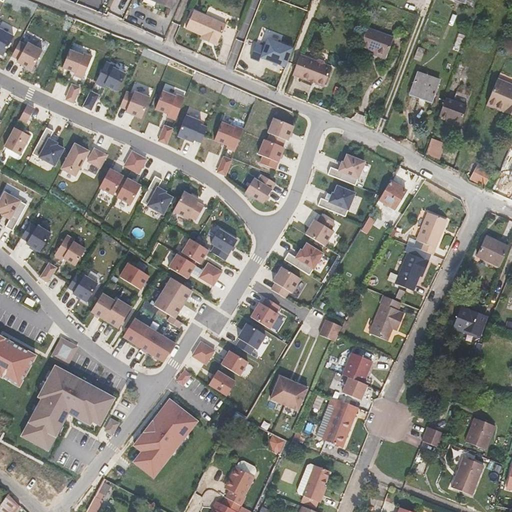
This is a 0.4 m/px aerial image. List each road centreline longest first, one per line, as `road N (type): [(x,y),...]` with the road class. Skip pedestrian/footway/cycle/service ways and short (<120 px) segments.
road 1 (residential): [(485,196),(346,511)]
road 2 (residential): [(273,232),(213,182),(0,80)]
road 3 (residential): [(323,116),(41,0)]
road 4 (residential): [(0,255),(91,348),(155,388)]
road 5 (residential): [(155,388),(197,326),(228,311),(273,232)]
road 6 (residential): [(485,196),(323,116)]
road 7 (residential): [(63,511),(155,388)]
road 8 (unknown): [(372,136),(428,0)]
road 9 (residential): [(273,232),(296,197),(323,116)]
